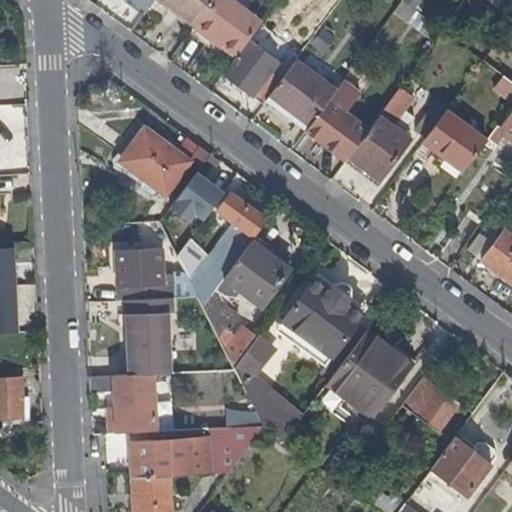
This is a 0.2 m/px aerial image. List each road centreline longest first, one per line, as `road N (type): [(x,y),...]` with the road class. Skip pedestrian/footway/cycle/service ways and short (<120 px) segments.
road 1 (residential): [(511,347),(46,2)]
road 2 (residential): [(71,511),(46,2)]
